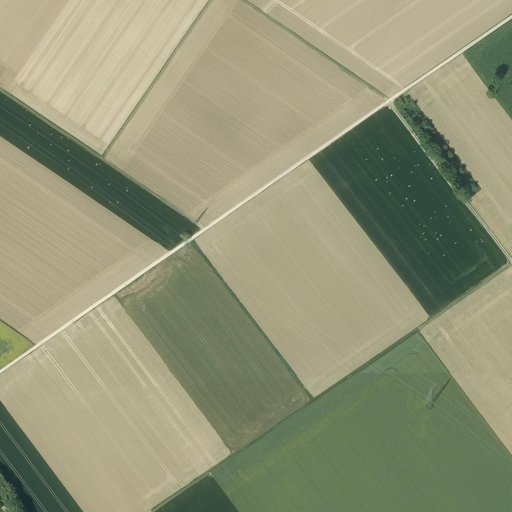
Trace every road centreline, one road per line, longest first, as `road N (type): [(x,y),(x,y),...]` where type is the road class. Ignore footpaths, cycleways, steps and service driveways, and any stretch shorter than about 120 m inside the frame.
road 1 (track): [(511,15),(0,372)]
road 2 (track): [(151,511),(511,262)]
road 3 (track): [(241,0),(388,101),(511,263)]
road 4 (track): [(0,89),(204,229)]
road 5 (track): [(311,401),(190,239)]
road 6 (track): [(101,160),(210,0)]
